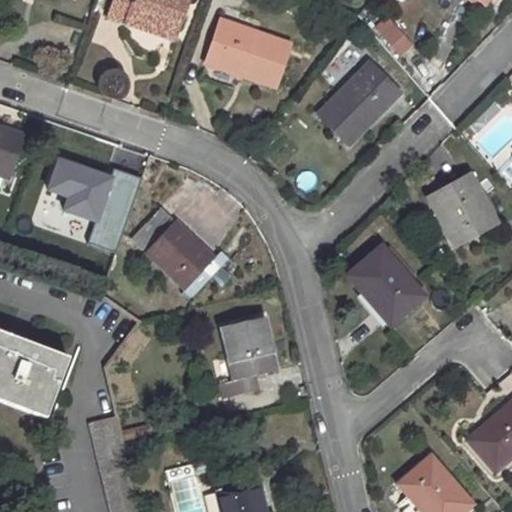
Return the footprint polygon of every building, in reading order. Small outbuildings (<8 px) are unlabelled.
[(112,0),(106,18),(164,37),(172,12),(183,16),(188,0),(112,0)] [(172,12),(164,37),(175,41),(183,16),(172,12)] [(396,60),(412,47),(389,17),(372,29),(396,60)] [(222,22),(208,64),(276,88),(290,46),(222,22)] [(369,64),(318,115),(349,146),(399,95),(369,64)] [(0,130),(0,175),(7,178),(21,138),(0,130)] [(470,178),(429,199),(454,247),(495,225),(470,178)] [(160,207),(129,240),(182,291),(213,259),(160,207)] [(382,248),(347,278),(389,327),(424,298),(382,248)] [(213,259),(182,291),(189,298),(220,266),(213,259)] [(263,319),(222,328),(234,381),(219,384),(223,398),(258,390),(254,376),(275,371),(263,319)] [(0,393),(32,405),(29,412),(45,419),(67,358),(24,342),(22,350),(9,344),(11,337),(0,333),(0,393)] [(11,337),(9,344),(22,350),(24,342),(11,337)] [(0,393),(0,401),(29,412),(32,405),(0,393)] [(511,405),(469,442),(495,472),(511,457),(511,405)] [(117,417),(89,424),(110,511),(140,511),(123,440),(121,432),(117,417)] [(147,425),(121,432),(123,440),(150,434),(147,425)] [(430,459),(398,487),(413,505),(404,511),(464,511),(471,507),(430,459)] [(266,511),(259,483),(216,493),(220,511),(266,511)]
